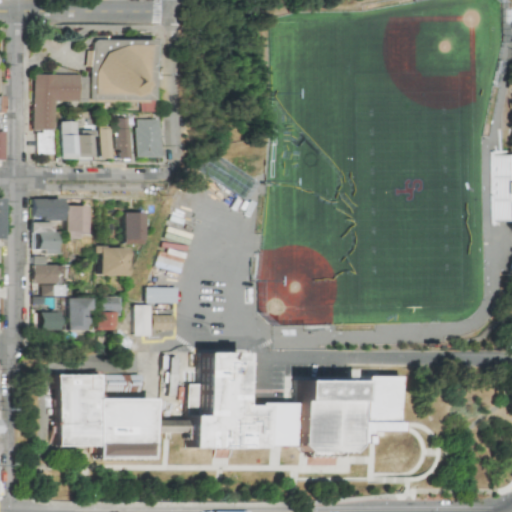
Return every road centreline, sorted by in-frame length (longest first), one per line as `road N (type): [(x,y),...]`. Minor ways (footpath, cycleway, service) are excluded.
road 1 (residential): [(17,0),(14,184)]
road 2 (tertiary): [(177,13),(0,11)]
road 3 (residential): [(14,184),(11,349)]
road 4 (residential): [(172,176),(177,13)]
road 5 (residential): [(8,511),(11,349)]
road 6 (residential): [(14,184),(157,185),(172,176)]
